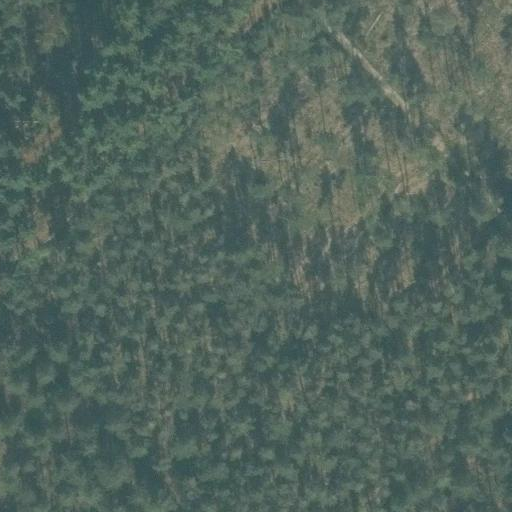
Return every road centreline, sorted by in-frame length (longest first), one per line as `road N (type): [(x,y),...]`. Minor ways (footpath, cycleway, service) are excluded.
road 1 (track): [(184,511),(0,303),(0,277),(266,0)]
road 2 (track): [(511,403),(395,511)]
